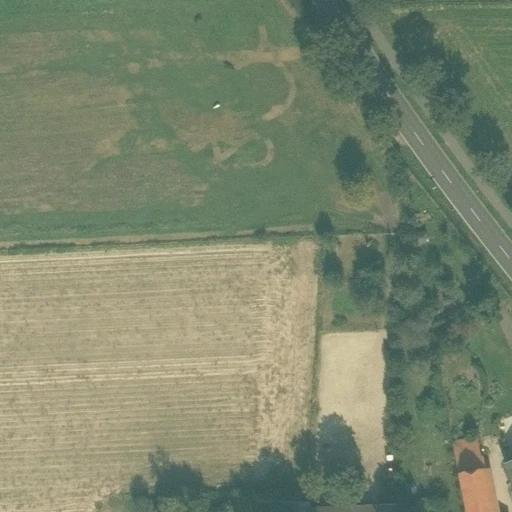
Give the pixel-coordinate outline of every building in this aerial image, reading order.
[(453,443),(455,454),(477,450),(475,438),(453,443)] [(455,454),(460,479),(482,475),(482,473),(477,450),(455,454)] [(499,511),(491,471),(482,473),(482,475),(489,511),(499,511)] [(489,511),(482,475),(460,479),(466,511),(489,511)] [(236,511),(308,511),(309,511),(309,507),(237,503),(236,511)]
